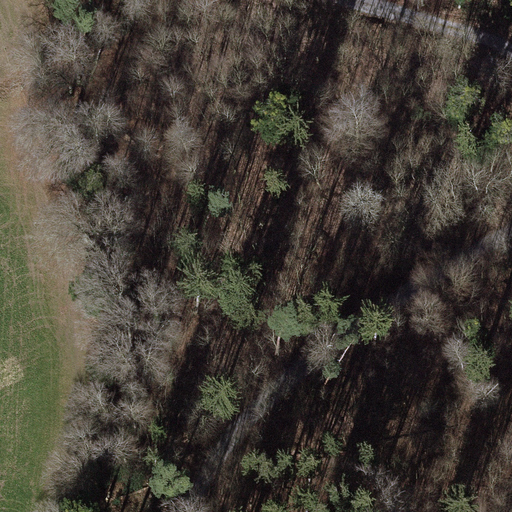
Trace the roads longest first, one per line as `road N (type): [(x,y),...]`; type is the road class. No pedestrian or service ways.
road 1 (track): [(188,511),(245,421),(313,361),(511,227)]
road 2 (track): [(354,0),(511,49)]
